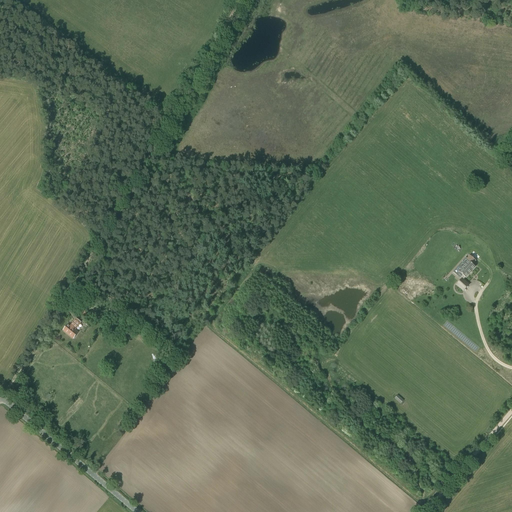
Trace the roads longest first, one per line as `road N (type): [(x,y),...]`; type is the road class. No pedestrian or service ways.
road 1 (track): [(0,396),(237,0)]
road 2 (unclassified): [(138,511),(0,396)]
road 3 (track): [(426,511),(511,411)]
